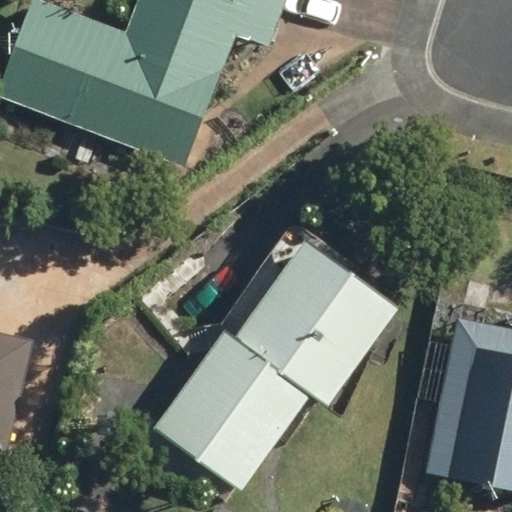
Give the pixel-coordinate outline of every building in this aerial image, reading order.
[(27,0),(21,0),(0,61),(0,99),(178,163),(223,34),(260,47),(276,0),(127,0),(116,31),(27,0)] [(215,330),(144,431),(231,493),(299,398),(315,410),(388,307),(292,239),(223,336),(215,330)] [(511,314),(506,313),(503,329),(449,319),(419,473),(511,490),(511,314)] [(0,449),(24,341),(0,335),(0,449)] [(206,511),(227,511),(213,502),(206,511)]
